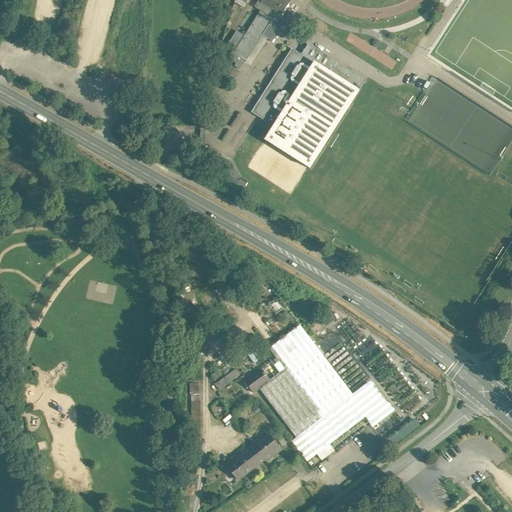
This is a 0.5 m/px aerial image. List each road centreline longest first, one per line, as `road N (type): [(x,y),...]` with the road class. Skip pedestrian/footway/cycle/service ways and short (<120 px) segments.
road 1 (primary): [(0,97),(334,287),(482,392)]
road 2 (tertiary): [(482,392),(339,511)]
